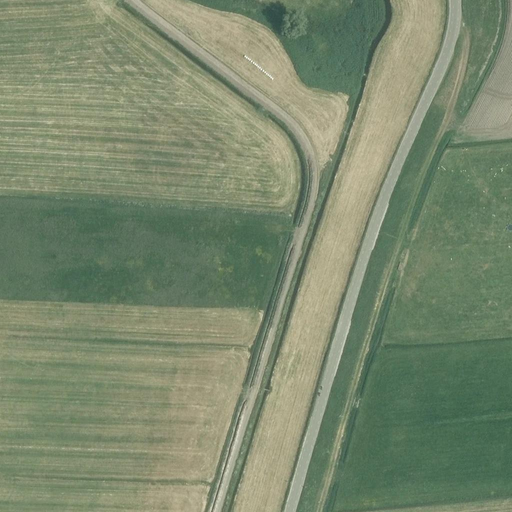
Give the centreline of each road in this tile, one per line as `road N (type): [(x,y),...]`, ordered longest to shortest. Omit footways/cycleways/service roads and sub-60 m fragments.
road 1 (unclassified): [(216,511),(311,199),(310,157),(290,123),(134,0)]
road 2 (tertiary): [(289,511),(363,254),(450,39),(454,0)]
